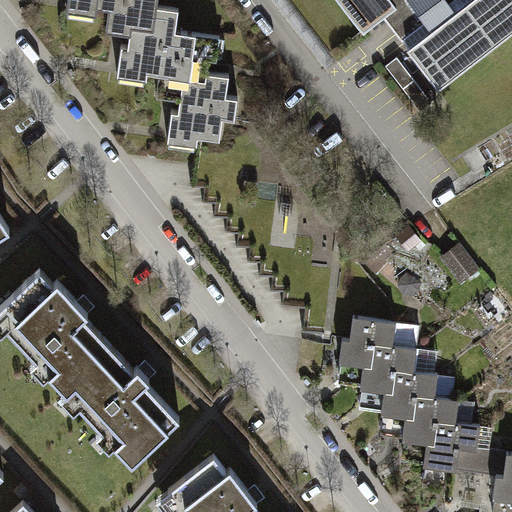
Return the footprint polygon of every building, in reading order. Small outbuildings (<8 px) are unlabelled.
[(62,0),(60,22),(89,25),(90,15),(91,0),(62,0)] [(91,0),(90,15),(104,16),(102,38),(119,39),(114,87),(138,90),(139,79),(155,81),(187,84),(192,37),(170,35),(173,11),(156,9),(156,0),(91,0)] [(434,93),(511,31),(511,0),(333,0),(360,35),(382,18),(407,49),(402,53),(434,93)] [(187,84),(155,81),(153,102),(165,103),(161,149),(194,153),(195,146),(218,148),(221,124),(236,125),(238,101),(226,99),(228,76),(208,74),(212,39),(192,37),(187,84)] [(0,249),(8,243),(0,231),(0,249)] [(460,282),(481,272),(467,243),(446,253),(460,282)] [(39,267),(0,303),(0,331),(1,332),(8,325),(37,357),(31,363),(44,377),(51,371),(67,389),(113,346),(83,314),(88,310),(57,276),(52,281),(39,267)] [(339,380),(361,383),(364,357),(373,359),(376,338),(415,343),(418,321),(353,313),(350,333),(345,333),(339,380)] [(361,383),(385,386),(395,387),(398,365),(415,367),(418,343),(415,343),(376,338),(373,359),(364,357),(361,383)] [(180,417),(113,346),(67,389),(59,396),(73,410),(80,403),(104,428),(96,435),(109,449),(117,442),(134,460),(180,417)] [(382,408),(406,411),(415,412),(417,393),(450,397),(453,372),(415,367),(398,365),(395,387),(385,386),(382,408)] [(403,436),(428,439),(436,440),(439,416),(468,420),(471,400),(450,397),(417,393),(415,412),(406,411),(403,436)] [(436,440),(428,439),(425,462),(494,470),(502,471),(505,451),(478,447),(481,421),(468,420),(439,416),(436,440)] [(494,470),(491,491),(511,493),(511,448),(505,447),(505,451),(502,471),(494,470)] [(213,454),(157,496),(169,511),(171,511),(176,508),(179,511),(260,511),(253,502),(256,500),(229,464),(223,467),(213,454)] [(35,511),(23,498),(6,511),(35,511)]
